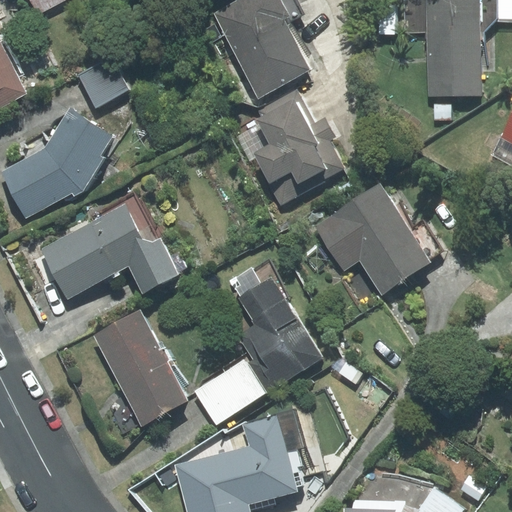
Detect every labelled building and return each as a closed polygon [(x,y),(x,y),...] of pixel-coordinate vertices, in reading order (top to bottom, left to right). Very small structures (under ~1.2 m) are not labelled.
[(36,0),(43,13),(70,0),(36,0)] [(304,15),(296,0),(242,0),(221,12),(267,98),(324,68),(297,18),(304,15)] [(436,0),(436,96),(493,96),(493,36),(493,0),(436,0)] [(511,0),(493,0),(493,36),(506,24),(511,24),(511,0)] [(405,6),(384,6),(384,35),(404,36),(405,6)] [(0,19),(0,112),(39,92),(0,19)] [(125,55),(87,74),(96,91),(104,107),(142,88),(125,55)] [(268,121),(281,146),(267,153),(281,179),(274,182),(285,202),(354,167),(339,139),(335,141),(325,122),(312,96),(310,97),(306,88),(262,110),(268,121)] [(457,105),(440,105),(439,120),(456,121),(457,105)] [(57,148),(11,170),(31,210),(34,216),(83,192),(85,196),(96,190),(118,157),(114,155),(128,135),(84,106),(57,148)] [(336,116),(325,122),(335,141),(339,139),(346,136),(342,128),(336,116)] [(281,146),(268,121),(240,136),(252,160),(267,153),(281,146)] [(394,182),(323,226),(351,271),(368,260),(390,295),(444,262),(394,182)] [(75,234),(48,248),(76,299),(141,265),(165,252),(161,244),(138,200),(75,234)] [(176,236),(161,244),(165,252),(141,265),(156,294),(195,273),(176,236)] [(282,275),(247,296),(264,324),(252,331),(261,346),(252,352),(256,358),(276,392),(334,357),(297,297),(296,298),(282,275)] [(153,308),(102,335),(130,388),(150,425),(201,398),(180,360),(183,359),(177,348),(175,349),(153,308)] [(202,391),(223,425),(276,392),(256,358),(202,391)] [(352,363),(346,373),(362,383),(369,373),(352,363)] [(260,444),(206,458),(220,511),(224,511),(310,490),(291,414),(254,423),(260,444)] [(475,476),(467,490),(484,500),(492,487),(475,476)] [(425,510),(423,511),(469,511),(472,509),(442,487),(425,510)] [(374,500),(372,508),(409,509),(408,511),(423,511),(425,510),(411,503),(411,500),(374,500)]
